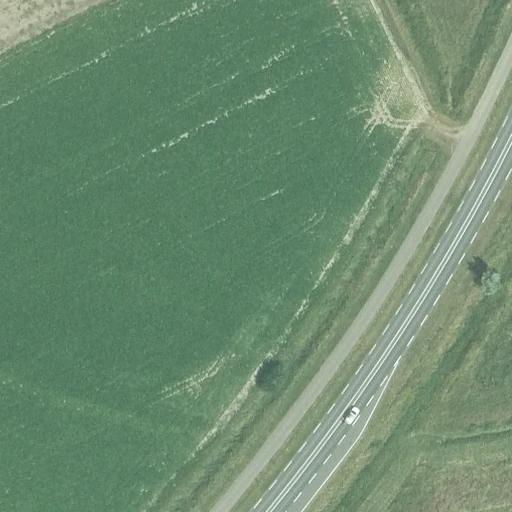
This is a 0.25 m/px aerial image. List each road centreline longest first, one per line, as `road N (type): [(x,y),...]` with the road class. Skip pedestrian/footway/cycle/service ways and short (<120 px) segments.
road 1 (unclassified): [(215,511),(308,399),(441,193),(511,47)]
road 2 (secondary): [(268,511),(455,248),(511,137)]
